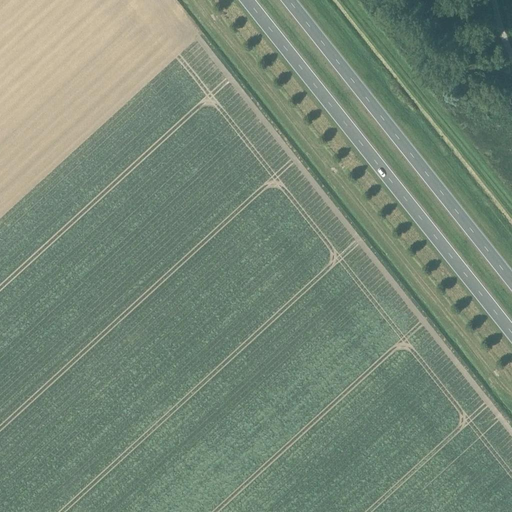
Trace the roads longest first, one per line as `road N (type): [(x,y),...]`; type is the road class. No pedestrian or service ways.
road 1 (trunk): [(245,0),(511,335)]
road 2 (trunk): [(511,282),(287,0)]
